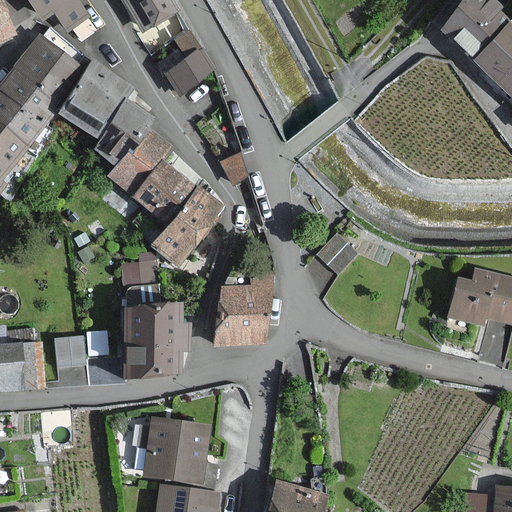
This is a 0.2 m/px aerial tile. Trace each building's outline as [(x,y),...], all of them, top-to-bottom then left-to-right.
[(0,0),(0,38),(13,33),(2,0),(0,0)] [(88,14),(77,0),(31,0),(44,18),(56,9),(57,12),(69,28),(88,14)] [(170,0),(126,0),(132,10),(145,30),(177,11),(170,0)] [(511,93),(511,25),(510,23),(485,0),(463,0),(444,29),(475,59),(511,93)] [(0,189),(3,192),(7,186),(0,180),(0,175),(25,144),(42,124),(58,104),(84,71),(75,64),(81,56),(76,52),(48,30),(42,37),(41,37),(15,69),(0,88),(0,189)] [(200,51),(167,73),(180,93),(213,70),(200,51)] [(196,187),(190,183),(161,163),(172,148),(166,144),(147,130),(155,120),(143,112),(128,101),(136,90),(113,74),(96,62),(61,111),(101,139),(94,149),(118,165),(109,179),(136,198),(171,223),(154,246),(181,264),(218,212),(222,206),(196,187)] [(356,252),(338,236),(319,256),(336,272),(356,252)] [(121,280),(158,281),(159,259),(122,258),(121,280)] [(271,268),(253,267),(251,287),(222,288),(216,345),(266,343),(270,288),(271,268)] [(511,321),(511,319),(511,278),(496,274),(477,269),(473,284),(459,281),(450,317),(480,324),(483,325),(486,314),(511,321)] [(180,304),(129,305),(130,374),(178,373),(178,349),(190,349),(189,336),(189,325),(180,326),(180,304)] [(0,391),(26,390),(42,389),(40,343),(34,343),(34,330),(5,331),(5,327),(0,327),(0,391)] [(84,364),(81,337),(58,340),(61,367),(84,364)] [(161,478),(201,483),(202,472),(208,427),(154,419),(146,475),(161,478)] [(323,511),(328,494),(278,481),(269,511),(323,511)] [(157,511),(215,511),(216,504),(218,494),(162,485),(157,511)] [(511,511),(511,487),(498,486),(495,511),(511,511)]
